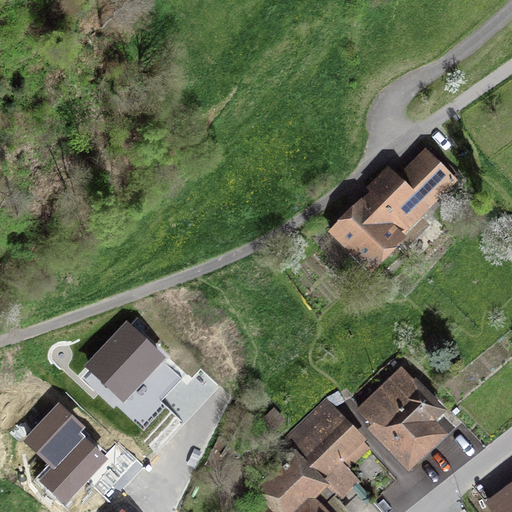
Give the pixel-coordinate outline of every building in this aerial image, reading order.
[(397,177),(387,168),(365,189),(369,193),(328,234),(371,277),(407,241),(403,238),(458,183),(424,150),(397,177)] [(160,357),(127,327),(90,367),(123,397),(160,357)] [(436,425),(447,415),(402,368),(355,412),(370,428),(366,431),(408,476),(448,439),(436,425)] [(325,398),(281,441),(291,452),(329,490),(341,502),(361,483),(349,470),(371,449),(365,443),(367,441),(325,398)] [(86,428),(59,403),(24,441),(52,466),(40,479),(64,501),(102,460),(77,437),(86,428)] [(270,437),(286,422),(274,408),(257,423),(270,437)] [(326,511),(316,502),(329,490),(291,452),(251,492),(266,507),(261,511),(326,511)] [(511,511),(511,484),(485,505),(489,511),(511,511)]
